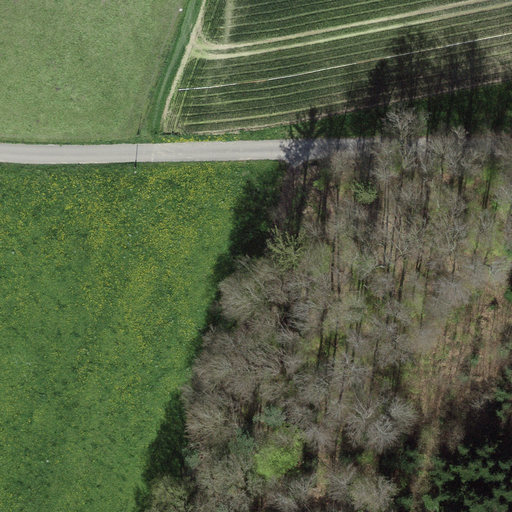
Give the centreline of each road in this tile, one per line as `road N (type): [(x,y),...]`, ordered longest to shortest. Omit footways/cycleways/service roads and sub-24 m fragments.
road 1 (unclassified): [(511,146),(0,152)]
road 2 (track): [(300,153),(168,511)]
